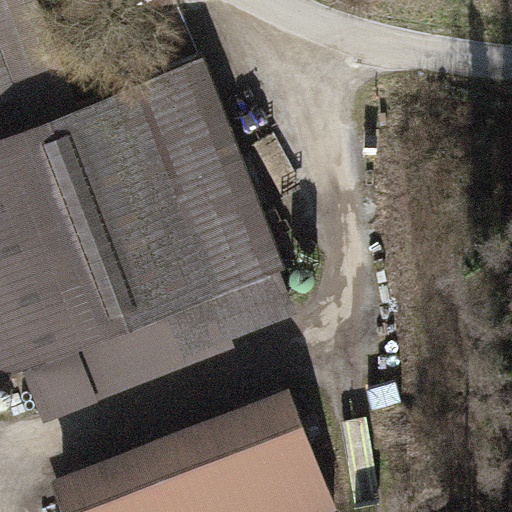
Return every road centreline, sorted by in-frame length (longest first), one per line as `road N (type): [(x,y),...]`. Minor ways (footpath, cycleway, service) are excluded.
road 1 (track): [(328,42),(356,200),(342,318),(272,365),(0,447)]
road 2 (track): [(511,66),(365,60),(251,0)]
